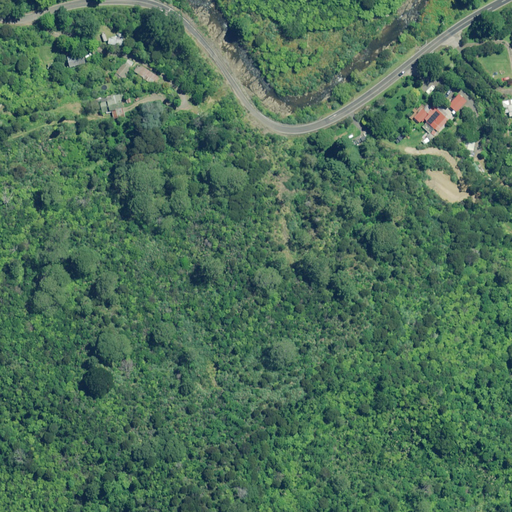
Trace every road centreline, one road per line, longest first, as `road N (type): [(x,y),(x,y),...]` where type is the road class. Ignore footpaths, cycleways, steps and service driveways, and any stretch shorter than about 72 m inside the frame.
road 1 (tertiary): [(134,0),(179,19),(260,118),(292,130),(352,107),(505,0)]
road 2 (tertiary): [(0,16),(119,0)]
